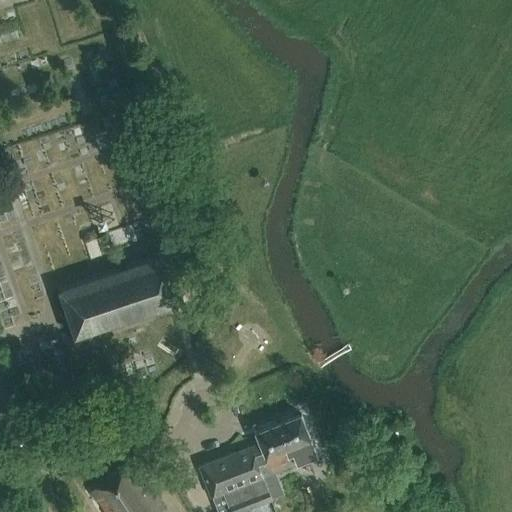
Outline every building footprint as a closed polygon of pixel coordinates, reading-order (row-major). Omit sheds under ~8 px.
[(181,299),(165,252),(61,288),(77,335),(181,299)] [(267,486),(262,474),(316,454),(301,414),(256,430),(260,440),(200,463),(211,494),(212,494),(218,511),(237,511),(271,498),(267,486)] [(285,467),(289,477),(303,472),(299,462),(285,467)] [(166,511),(167,511),(147,482),(143,484),(130,464),(130,465),(93,490),(108,511),(166,511)] [(278,482),(267,486),(271,498),(283,494),(278,482)]
